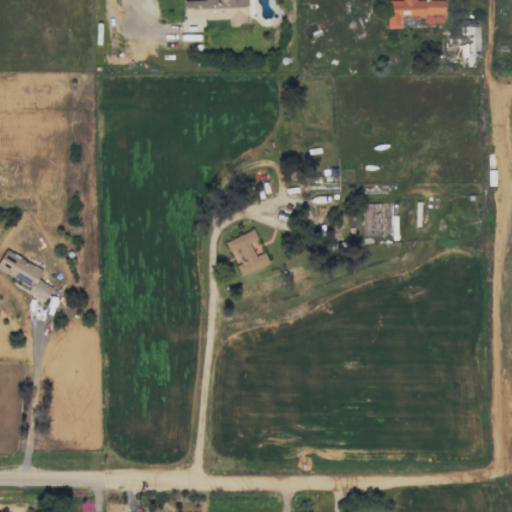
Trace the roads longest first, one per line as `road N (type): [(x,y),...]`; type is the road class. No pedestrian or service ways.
road 1 (residential): [(511,478),(0,479)]
road 2 (residential): [(500,478),(501,91)]
